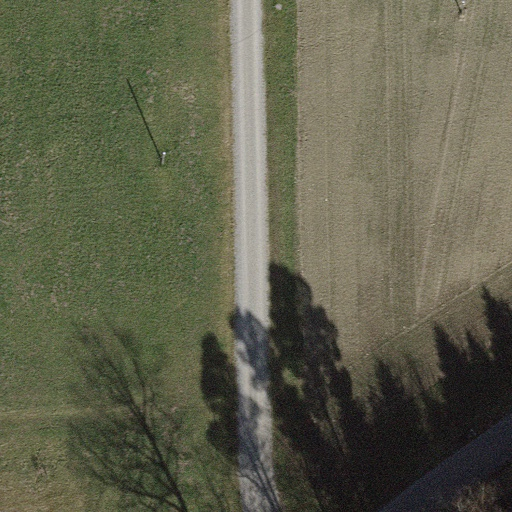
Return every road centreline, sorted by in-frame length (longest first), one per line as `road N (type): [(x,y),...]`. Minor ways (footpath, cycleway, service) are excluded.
road 1 (track): [(252,0),(268,511)]
road 2 (tertiary): [(414,511),(511,429)]
